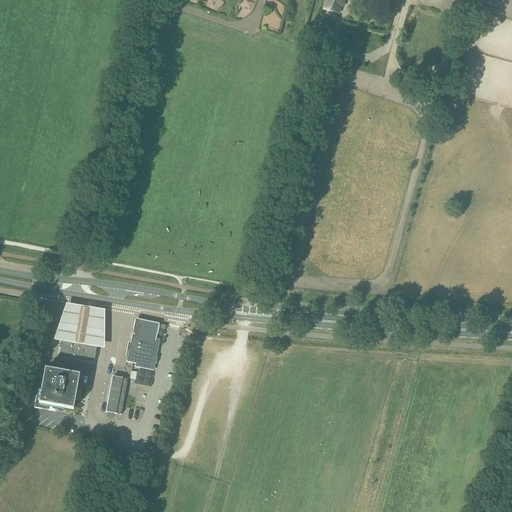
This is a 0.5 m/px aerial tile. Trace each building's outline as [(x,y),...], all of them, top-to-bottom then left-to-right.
[(326,0),(324,10),(338,14),(340,6),(343,6),(344,0),(326,0)] [(67,305),(54,343),(105,351),(106,312),(67,305)] [(159,327),(135,322),(130,348),(127,348),(126,356),(128,356),(127,362),(137,365),(137,366),(152,369),(157,347),(155,346),(159,327)] [(62,340),(59,355),(59,356),(60,357),(60,358),(61,358),(92,363),(93,363),(94,362),(94,361),(97,346),(96,346),(63,341),(63,340),(62,340)] [(36,397),(34,408),(47,411),(48,405),(73,410),(79,376),(45,370),(40,397),(36,397)] [(106,413),(121,415),(127,380),(112,377),(106,413)]
